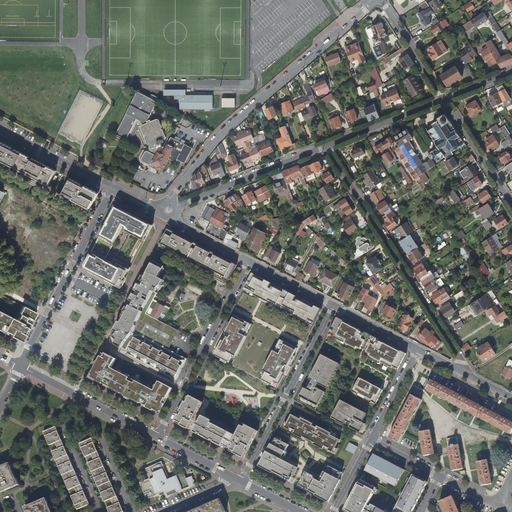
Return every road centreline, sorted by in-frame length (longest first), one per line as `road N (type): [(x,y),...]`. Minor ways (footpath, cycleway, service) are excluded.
road 1 (residential): [(379,0),(210,143),(168,210)]
road 2 (residential): [(327,147),(476,379)]
road 3 (residential): [(156,437),(249,262)]
road 4 (residential): [(242,482),(333,307)]
road 5 (residential): [(168,210),(327,147)]
road 6 (tertiary): [(18,367),(156,437)]
road 7 (residential): [(47,313),(114,190)]
road 8 (residential): [(114,190),(0,130)]
road 9 (residential): [(443,98),(511,206)]
road 10 (residential): [(327,147),(443,98)]
